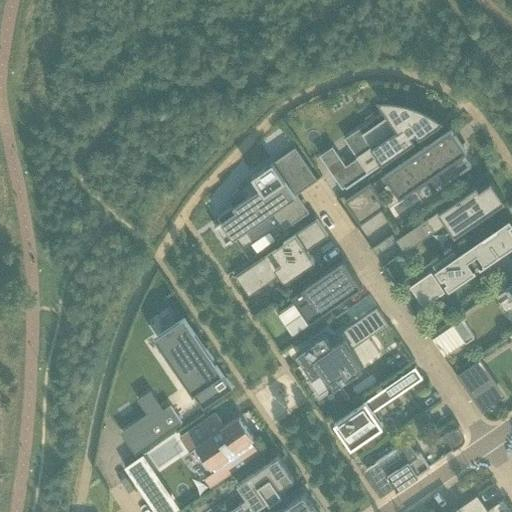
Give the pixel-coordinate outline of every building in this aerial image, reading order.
[(384,99),(376,99),(387,116),(362,133),(371,146),(356,156),(366,172),(359,177),(360,179),(415,141),(412,136),(416,133),(419,138),(443,121),(436,116),(429,112),(422,108),(416,106),(412,104),(406,102),(401,101),(395,100),(390,100),(384,99)] [(376,192),(390,182),(400,197),(446,165),(454,177),(471,166),(463,154),(467,151),(462,144),(464,143),(463,142),(462,143),(451,128),(344,202),(360,224),(386,206),(376,192)] [(303,216),(291,199),(298,194),(297,194),(318,179),(295,147),(252,176),(260,188),(246,197),(240,189),(232,200),(235,205),(218,216),(221,221),(214,226),(225,244),(273,211),(284,229),(303,216)] [(446,223),(455,236),(468,226),(505,201),(491,181),(475,192),(472,188),(428,218),(436,230),(446,223)] [(449,289),(489,262),(481,250),(496,240),(504,251),(511,245),(511,221),(510,218),(456,254),(453,250),(432,265),(449,289)] [(248,296),(265,284),(264,281),(276,272),(278,275),(279,274),(284,281),(314,261),(307,250),(327,235),(316,219),(283,242),(285,244),(276,250),(275,249),(235,277),(248,296)] [(417,225),(396,240),(404,252),(425,237),(417,225)] [(293,332),(362,285),(343,259),(304,285),(305,286),(306,286),(309,290),(278,311),(293,332)] [(376,307),(329,339),(324,332),(297,351),(312,374),(308,377),(320,395),(330,388),(331,390),(336,387),(334,385),(364,365),(352,348),(388,324),(376,307)] [(166,329),(154,337),(186,383),(203,408),(233,388),(199,338),(184,316),(180,319),(179,320),(173,324),(166,329)] [(466,318),(465,317),(453,325),(465,343),(474,337),(462,321),(466,318)] [(389,401),(406,389),(399,378),(381,390),(389,401)] [(470,395),(482,412),(498,400),(487,384),(470,395)] [(382,405),(375,395),(334,422),(351,447),(383,426),(373,411),(382,405)] [(170,406),(144,424),(155,441),(182,423),(170,406)] [(197,446),(193,448),(207,468),(210,466),(211,468),(220,480),(260,453),(251,440),(254,438),(253,437),(252,437),(239,417),(238,415),(222,426),(221,425),(210,432),(212,434),(196,445),(197,446)] [(458,426),(444,436),(453,450),(461,445),(462,444),(463,443),(464,442),(464,440),(465,438),(464,437),(464,436),(464,435),(458,426)] [(398,488),(430,466),(420,451),(417,453),(408,440),(365,469),(382,493),(395,484),(398,488)] [(139,457),(124,467),(131,477),(137,486),(152,476),(140,457),(144,455),(143,454),(139,457)] [(256,511),(282,495),(278,490),(293,480),(277,457),(237,484),(247,499),(228,511),(256,511)] [(152,476),(137,486),(152,507),(170,495),(155,474),(152,476)] [(317,511),(304,492),(273,511),(317,511)] [(486,511),(487,511),(476,497),(478,496),(477,494),(451,511),(486,511)] [(170,495),(152,507),(155,511),(175,511),(180,509),(170,495)]
